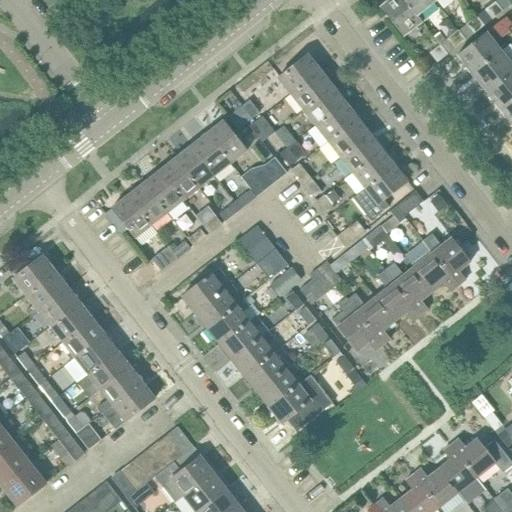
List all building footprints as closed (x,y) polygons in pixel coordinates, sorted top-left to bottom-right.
[(416,16),(403,0),(390,0),(380,8),(403,36),(422,21),(417,15),(416,16)] [(403,0),(416,16),(417,15),(434,1),(433,0),(403,0)] [(485,10),(492,19),(502,11),(495,3),(485,10)] [(465,40),(474,33),(483,26),(477,17),(467,25),(458,31),(465,40)] [(447,55),(465,40),(458,31),(445,41),(439,33),(434,37),(439,46),(447,55)] [(470,75),(500,51),(486,33),(457,55),(466,66),(465,68),(470,75)] [(437,63),(447,55),(439,46),(430,53),(437,63)] [(477,80),(486,92),(511,71),(511,66),(500,51),(470,75),(475,82),(477,80)] [(291,94),(321,71),(308,55),(278,78),(291,94)] [(303,110),(333,87),(321,71),(291,94),(303,110)] [(499,112),(511,101),(511,71),(486,92),(495,103),(494,105),(499,112)] [(315,126),(345,102),(333,87),(303,110),(315,126)] [(406,90),(398,96),(409,111),(417,105),(406,90)] [(252,119),(259,113),(249,101),(243,106),(252,119)] [(506,117),(511,124),(511,101),(499,112),(504,119),(506,117)] [(328,141),(358,118),(345,102),(315,126),(328,141)] [(267,139),(274,133),(262,117),(255,123),(267,139)] [(291,144),(311,133),(302,117),(282,128),(291,144)] [(340,157),(370,134),(358,118),(328,141),(340,157)] [(232,163),(247,151),(235,137),(223,121),(208,133),(232,163)] [(216,175),(232,163),(208,133),(192,146),(216,175)] [(277,150),(284,144),(274,133),(267,139),(277,150)] [(352,173),(382,149),(370,134),(340,157),(352,173)] [(200,188),(216,175),(192,146),(176,158),(200,188)] [(289,166),(296,161),(286,148),(279,154),(289,166)] [(365,188),(394,165),(382,149),(352,173),(365,188)] [(185,200),(200,188),(176,158),(161,170),(185,200)] [(266,189),(286,173),(274,158),(254,174),(251,169),(240,177),(251,190),(256,198),(267,189),(266,189)] [(437,185),(449,173),(435,159),(423,171),(437,185)] [(302,182),(309,177),(299,164),(292,170),(302,182)] [(407,182),(394,165),(365,188),(365,189),(355,197),(353,198),(370,221),(389,207),(384,200),(392,194),(407,182)] [(169,212),(185,200),(161,170),(145,182),(169,212)] [(314,198),(322,192),(312,180),(304,186),(314,198)] [(153,225),(169,212),(145,182),(129,195),(153,225)] [(415,191),(396,207),(404,217),(423,202),(415,191)] [(241,210),(253,200),(248,192),(235,202),(241,210)] [(135,239),(151,226),(153,225),(129,195),(112,208),(135,239)] [(326,214),(334,208),(324,195),(317,201),(326,214)] [(225,222),(238,212),(232,205),(219,215),(225,222)] [(406,219),(404,217),(396,207),(390,212),(393,216),(380,227),(386,234),(406,219)] [(209,234),(222,224),(216,217),(203,227),(209,234)] [(345,247),(365,230),(358,220),(337,237),(345,247)] [(396,247),(386,234),(380,227),(362,241),(368,249),(370,251),(382,242),(390,251),(396,247)] [(194,247),(206,237),(200,229),(188,239),(194,247)] [(262,234),(243,249),(255,265),(256,264),(275,249),(263,234),(262,234)] [(423,242),(432,253),(458,286),(466,280),(459,271),(471,262),(451,238),(441,246),(432,234),(423,242)] [(178,259),(190,249),(184,241),(172,251),(178,259)] [(350,262),(368,249),(362,241),(355,246),(344,255),(350,262)] [(161,272),(178,259),(172,251),(168,247),(152,260),(161,272)] [(275,249),(256,264),(269,281),(281,272),(288,266),(278,253),(275,249)] [(450,292),(458,286),(432,253),(413,268),(432,292),(443,283),(450,292)] [(56,272),(43,255),(13,279),(26,296),(56,272)] [(344,255),(331,265),(327,261),(321,267),(335,285),(341,281),(336,274),(336,273),(350,262),(344,255)] [(421,301),(432,292),(413,268),(403,275),(394,264),(385,270),(421,315),(428,310),(421,301)] [(195,314),(225,290),(218,282),(226,276),(219,267),(196,286),(182,297),(195,314)] [(280,297),(284,294),(300,281),(291,269),(275,281),(270,285),(280,297)] [(377,277),(386,289),(375,297),(394,322),(406,313),(412,322),(421,315),(385,270),(377,277)] [(31,316),(68,287),(56,272),(26,296),(34,305),(26,311),(31,316)] [(311,304),(324,294),(313,280),(300,290),(311,304)] [(238,306),(230,297),(238,291),(232,284),(225,290),(195,314),(207,330),(238,306)] [(51,327),(80,303),(68,287),(31,316),(31,317),(39,311),(51,327)] [(296,310),(303,305),(294,292),(286,298),(296,310)] [(355,294),(347,300),(382,345),(390,339),(383,331),(394,322),(375,297),(364,306),(355,294)] [(382,345),(347,300),(345,298),(338,304),(343,311),(332,320),(337,327),(344,336),(356,352),(368,343),(375,351),(382,345)] [(249,322),(249,321),(242,313),(250,307),(245,301),(238,306),(207,330),(219,345),(249,322)] [(63,343),(93,319),(80,303),(51,327),(63,343)] [(308,326),(315,321),(316,320),(306,308),(298,314),(308,326)] [(232,361),(262,338),(255,329),(263,323),(257,315),(249,321),(249,322),(219,345),(232,361)] [(76,359),(105,335),(93,319),(63,343),(76,359)] [(10,333),(0,320),(0,337),(2,339),(10,333)] [(320,342),(328,336),(318,324),(311,329),(320,342)] [(274,353),(267,345),(275,339),(269,332),(262,338),(232,361),(244,377),(274,353)] [(15,355),(22,349),(10,333),(2,339),(15,355)] [(77,382),(87,374),(117,350),(105,335),(76,359),(65,367),(77,382)] [(333,358),(340,352),(341,352),(331,339),(323,345),(333,358)] [(257,393),(286,369),(279,360),(287,354),(281,347),(274,353),(244,377),(257,393)] [(89,399),(100,390),(130,367),(117,350),(87,374),(95,383),(84,392),(89,399)] [(0,365),(10,379),(20,371),(4,351),(0,353),(0,365)] [(26,371),(27,370),(34,365),(24,352),(17,358),(26,371)] [(343,356),(336,362),(355,386),(360,382),(351,370),(353,368),(344,356),(343,356)] [(300,370),(294,363),(286,369),(257,393),(269,409),(299,385),(298,385),(292,376),(300,370)] [(40,387),(47,381),(34,365),(27,370),(30,374),(29,374),(40,387)] [(101,413),(112,405),(142,382),(130,367),(100,390),(108,400),(97,408),(101,413)] [(27,399),(36,392),(20,371),(10,379),(27,399)] [(299,385),(269,409),(282,425),(287,420),(296,432),(303,427),(333,403),(310,375),(298,385),(299,385)] [(51,402),(59,396),(50,384),(47,381),(40,387),(41,390),(51,402)] [(142,382),(112,405),(125,422),(155,399),(142,382)] [(43,420),(52,413),(36,392),(27,399),(43,420)] [(64,419),(72,413),(59,396),(51,402),(64,419)] [(59,441),(68,433),(52,413),(43,420),(59,441)] [(76,433),(83,427),(72,413),(64,419),(76,433)] [(495,431),(502,425),(491,413),(485,418),(495,431)] [(89,450),(101,440),(88,423),(83,427),(76,433),(89,450)] [(0,453),(13,443),(0,426),(0,453)] [(184,454),(193,447),(178,427),(168,434),(184,454)] [(507,447),(511,443),(511,439),(504,429),(497,435),(507,447)] [(68,433),(59,441),(75,461),(84,454),(68,433)] [(175,462),(184,454),(168,434),(159,441),(175,462)] [(485,448),(477,439),(465,448),(459,439),(451,445),(477,478),(495,464),(499,470),(500,469),(503,472),(511,465),(511,463),(507,456),(494,441),(485,448)] [(164,469),(175,462),(159,441),(149,450),(164,469)] [(0,483),(2,485),(29,464),(13,443),(0,453),(0,483)] [(457,494),(477,478),(451,445),(443,451),(450,460),(438,469),(457,494)] [(184,497),(214,473),(193,447),(184,454),(175,462),(164,469),(155,477),(175,503),(183,497),(184,497)] [(155,477),(164,469),(149,450),(140,457),(155,477)] [(145,484),(155,477),(140,457),(130,464),(145,484)] [(45,484),(33,469),(29,464),(2,485),(18,506),(45,484)] [(136,491),(145,485),(145,484),(130,464),(121,471),(136,491)] [(428,477),(421,469),(413,475),(439,508),(457,494),(438,469),(428,477)] [(127,499),(136,491),(121,471),(111,479),(127,499)] [(195,511),(226,489),(214,473),(184,497),(195,511)] [(412,511),(433,511),(439,508),(413,475),(405,481),(412,490),(401,498),(412,511)] [(112,509),(121,502),(119,498),(107,482),(97,490),(112,509)] [(228,511),(238,504),(226,489),(195,511),(194,511),(228,511)] [(511,511),(511,494),(507,489),(494,499),(495,501),(495,500),(504,511),(511,511)] [(99,511),(108,511),(112,509),(97,490),(88,497),(99,511)] [(136,491),(127,499),(134,508),(144,501),(136,491)] [(83,511),(99,511),(88,497),(78,505),(83,511)] [(383,498),(375,505),(381,511),(412,511),(401,498),(390,507),(383,498)] [(504,511),(495,500),(495,501),(485,509),(487,511),(504,511)]
